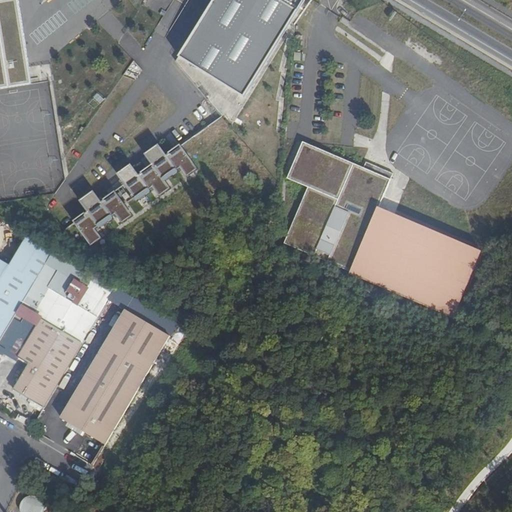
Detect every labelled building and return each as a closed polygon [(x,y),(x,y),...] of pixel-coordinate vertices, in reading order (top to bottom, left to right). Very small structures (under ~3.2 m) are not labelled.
[(0,0),(0,89),(32,85),(18,0),(0,0)] [(216,0),(180,57),(246,98),(306,0),(216,0)] [(214,110),(223,109),(221,97),(213,99),(214,110)] [(481,254),(379,209),(394,175),(366,163),(364,167),(304,142),(288,179),(309,188),(284,244),(454,317),(481,254)] [(118,175),(136,199),(145,193),(147,196),(152,192),(151,191),(154,189),(160,197),(171,189),(164,179),(172,173),(174,176),(179,173),(178,171),(181,169),(188,178),(199,170),(181,145),(167,156),(159,145),(146,155),(153,165),(139,175),(132,165),(118,175)] [(88,212),(74,222),(91,246),(102,239),(96,230),(108,221),(109,223),(114,219),(113,218),(116,215),(123,224),(133,216),(116,192),(102,202),(94,192),(81,202),(88,212)] [(0,342),(21,308),(37,281),(0,259),(0,342)] [(33,316),(49,288),(37,281),(21,308),(33,316)] [(98,318),(49,288),(33,316),(32,316),(41,321),(20,358),(31,365),(15,390),(45,408),(78,353),(98,318)] [(169,335),(126,310),(62,417),(106,443),(169,335)] [(65,481),(54,475),(51,480),(62,486),(65,481)] [(41,500),(38,498),(36,497),(33,496),(31,496),(30,497),(27,498),(24,499),(22,502),(21,505),(21,508),(21,510),(21,511),(43,511),(44,510),(44,507),(44,505),(43,502),(41,500)]
